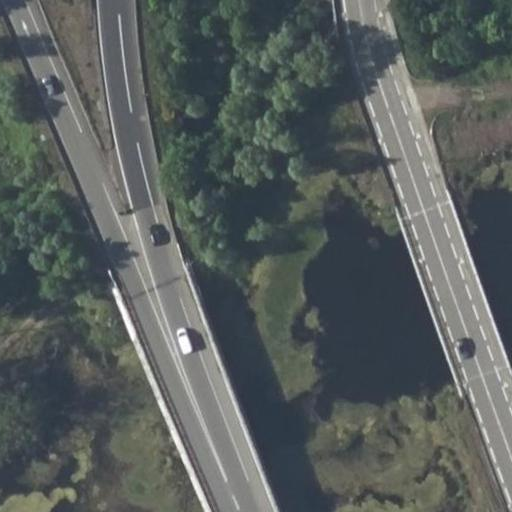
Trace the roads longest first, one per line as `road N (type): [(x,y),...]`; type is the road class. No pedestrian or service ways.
road 1 (trunk): [(236,511),(13,0)]
road 2 (motorway): [(236,511),(238,464),(190,349),(133,167),(108,0)]
road 3 (tertiary): [(360,0),(511,442)]
